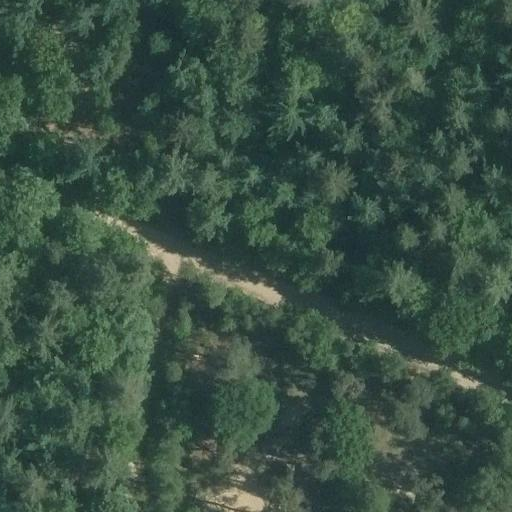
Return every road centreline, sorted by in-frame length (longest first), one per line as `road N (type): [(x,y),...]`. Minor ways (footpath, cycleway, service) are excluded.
road 1 (track): [(473,371),(0,173)]
road 2 (track): [(172,244),(128,511)]
road 3 (track): [(38,0),(12,178)]
